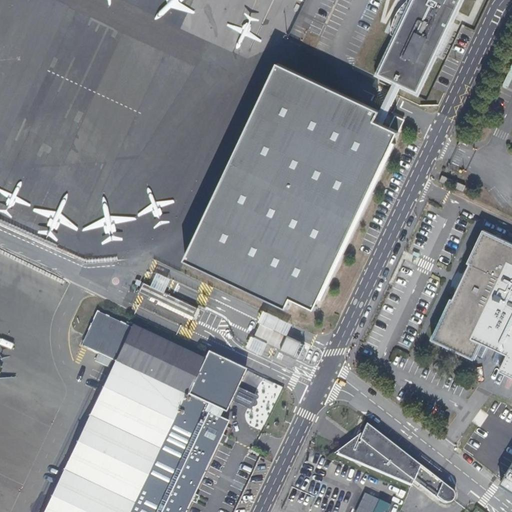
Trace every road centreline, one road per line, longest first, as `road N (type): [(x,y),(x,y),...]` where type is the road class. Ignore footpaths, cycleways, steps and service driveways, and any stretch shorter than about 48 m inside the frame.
road 1 (unclassified): [(321,386),(505,0)]
road 2 (unclassified): [(511,511),(363,393),(340,383),(321,386)]
road 3 (unknown): [(257,357),(242,389),(240,433),(205,511)]
road 4 (unclassified): [(262,511),(321,386)]
